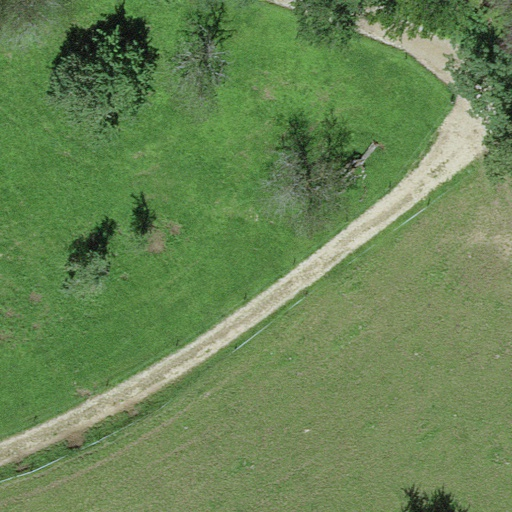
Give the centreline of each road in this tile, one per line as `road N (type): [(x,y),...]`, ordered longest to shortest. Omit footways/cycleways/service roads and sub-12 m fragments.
road 1 (track): [(0,452),(41,439),(320,265),(445,172),(509,79)]
road 2 (track): [(307,0),(509,79)]
